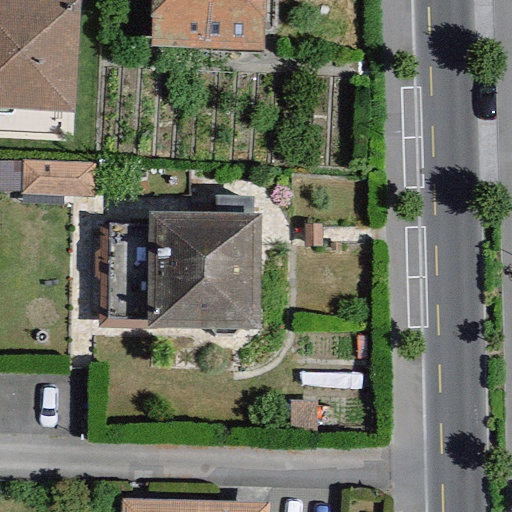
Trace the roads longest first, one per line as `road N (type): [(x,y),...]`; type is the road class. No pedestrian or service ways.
road 1 (residential): [(465,450),(0,451)]
road 2 (unclassified): [(465,450),(449,0)]
